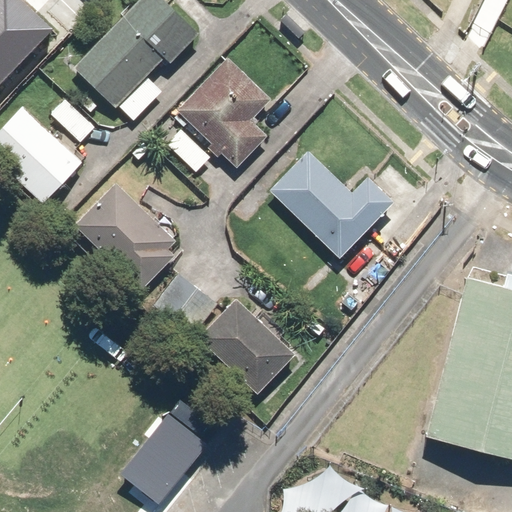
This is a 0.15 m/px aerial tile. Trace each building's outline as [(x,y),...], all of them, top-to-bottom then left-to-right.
[(17,0),(0,0),(0,78),(47,28),(17,0)] [(161,0),(137,0),(72,71),(132,126),(162,94),(146,79),(161,62),(167,68),(199,34),(161,0)] [(226,58),(176,111),(210,144),(206,149),(220,162),(224,159),(236,170),(267,137),(250,121),(270,100),(226,58)] [(64,99),(49,116),(79,145),(95,129),(64,99)] [(81,163),(21,108),(0,130),(0,162),(44,203),(81,163)] [(180,128),(165,143),(195,174),(210,159),(180,128)] [(308,150),(266,191),(336,263),(395,206),(366,177),(350,193),(308,150)] [(174,243),(111,183),(71,225),(142,293),(174,259),(166,251),(174,243)] [(217,307),(176,272),(151,301),(192,336),(217,307)] [(511,292),(461,280),(421,441),(511,463),(511,292)] [(236,299),(196,340),(255,398),(295,358),(236,299)]
